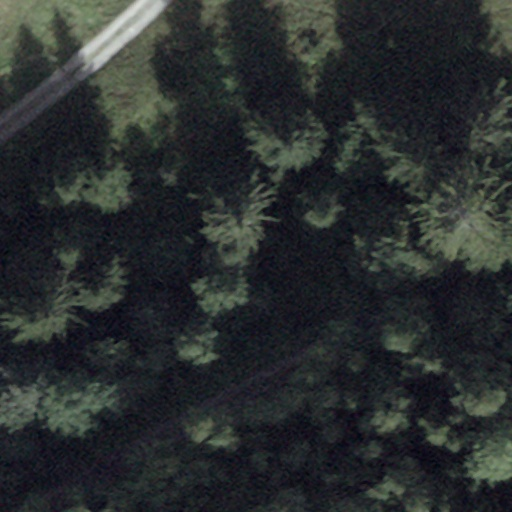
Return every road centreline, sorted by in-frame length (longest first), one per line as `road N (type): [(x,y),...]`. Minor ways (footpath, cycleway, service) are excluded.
road 1 (track): [(511,241),(95,458),(22,511)]
road 2 (track): [(0,112),(131,0)]
